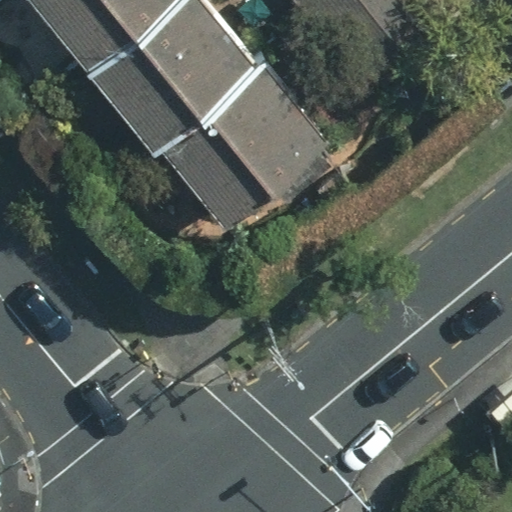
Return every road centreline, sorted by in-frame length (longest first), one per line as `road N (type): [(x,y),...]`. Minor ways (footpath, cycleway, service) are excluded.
road 1 (primary): [(511,244),(179,511)]
road 2 (tertiary): [(0,291),(179,511)]
